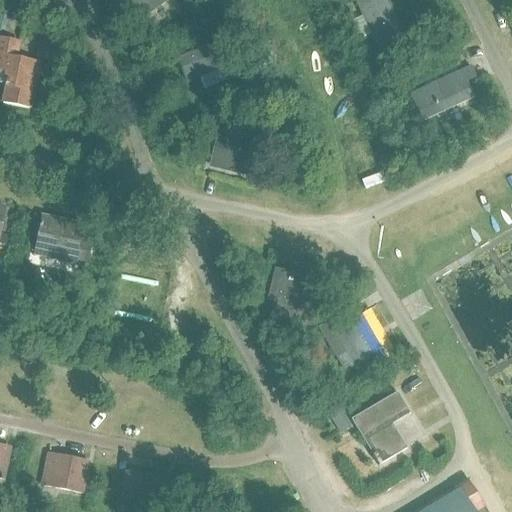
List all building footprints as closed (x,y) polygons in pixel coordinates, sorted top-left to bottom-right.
[(129,0),(142,18),(168,0),(129,0)] [(384,0),(354,0),(359,10),(366,7),(369,14),(365,16),(373,32),(370,34),(378,50),(402,38),(384,0)] [(4,104),(30,110),(40,65),(17,59),(20,44),(1,39),(0,45),(0,83),(6,85),(6,86),(8,86),(4,104)] [(55,58),(56,42),(39,41),(38,57),(55,58)] [(177,62),(186,84),(223,69),(214,45),(178,59),(173,48),(162,52),(168,66),(177,62)] [(462,83),(474,77),(470,68),(409,96),(421,122),(439,114),(438,110),(456,102),(456,103),(468,98),(462,83)] [(219,164),(243,169),(249,142),(217,135),(211,158),(220,160),(219,164)] [(385,170),(364,176),(368,187),(388,180),(385,170)] [(73,265),(85,267),(90,244),(78,242),(82,226),(41,217),(35,248),(75,257),(73,265)] [(286,335),(295,338),(308,284),(288,279),(289,275),(274,271),(264,313),(290,319),(286,335)] [(334,320),(318,329),(348,380),(361,372),(357,365),(374,355),(353,320),(339,328),(334,320)] [(389,422),(407,411),(396,395),(351,422),(378,468),(407,451),(389,422)] [(0,479),(2,480),(9,449),(0,447),(0,479)] [(41,486),(81,494),(87,463),(56,457),(55,459),(47,457),(41,486)] [(119,504),(155,511),(158,511),(165,481),(134,475),(133,477),(125,475),(119,504)] [(482,511),(480,507),(472,511),(469,511),(458,493),(425,511),(482,511)]
